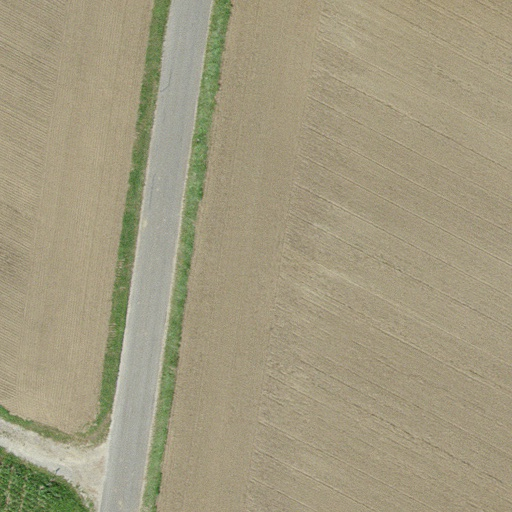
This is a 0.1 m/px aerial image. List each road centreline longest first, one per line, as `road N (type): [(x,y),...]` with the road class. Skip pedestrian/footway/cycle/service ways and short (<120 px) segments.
road 1 (unclassified): [(110,511),(181,0)]
road 2 (track): [(0,435),(112,496)]
